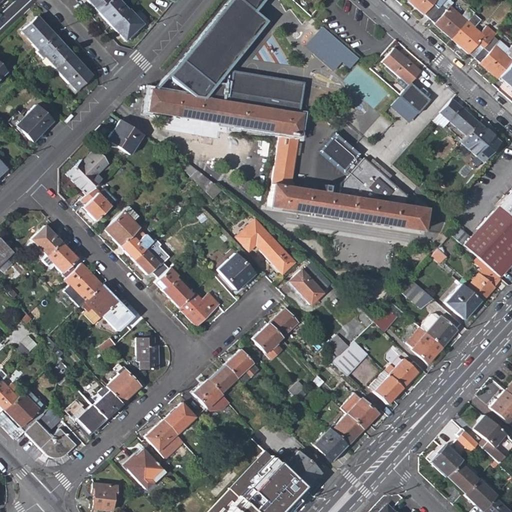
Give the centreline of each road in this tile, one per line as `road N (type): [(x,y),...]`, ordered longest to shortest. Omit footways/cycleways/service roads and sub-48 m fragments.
road 1 (residential): [(197,359),(26,180)]
road 2 (residential): [(43,498),(197,359)]
road 3 (secondary): [(383,458),(511,317)]
road 4 (residential): [(511,125),(372,0)]
road 5 (residential): [(26,180),(123,78)]
